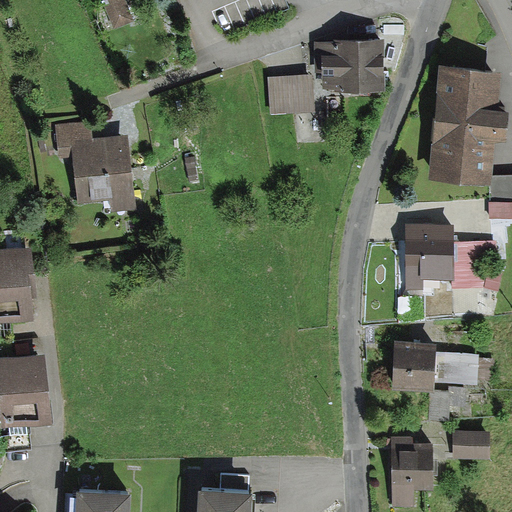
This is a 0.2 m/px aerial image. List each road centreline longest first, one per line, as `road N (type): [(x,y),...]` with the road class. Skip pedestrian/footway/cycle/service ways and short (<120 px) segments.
road 1 (residential): [(357,511),(352,242),(437,0)]
road 2 (residential): [(384,0),(116,99)]
